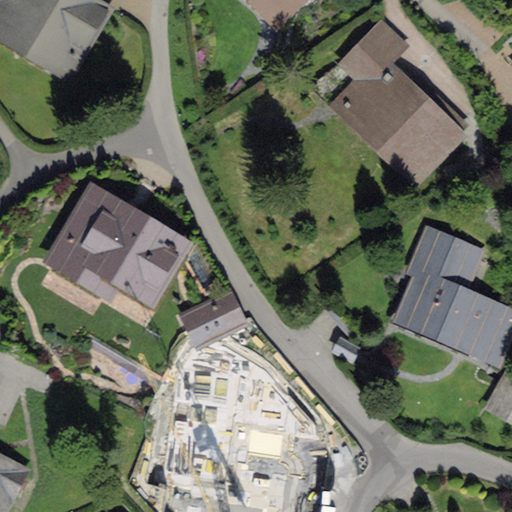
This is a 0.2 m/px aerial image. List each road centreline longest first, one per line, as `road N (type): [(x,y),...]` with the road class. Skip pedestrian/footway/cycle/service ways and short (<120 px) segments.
road 1 (residential): [(395,469),(245,288),(170,138)]
road 2 (residential): [(170,138),(58,161),(33,172),(0,204)]
road 3 (residential): [(170,138),(160,0)]
road 4 (residential): [(511,474),(463,458),(395,469)]
